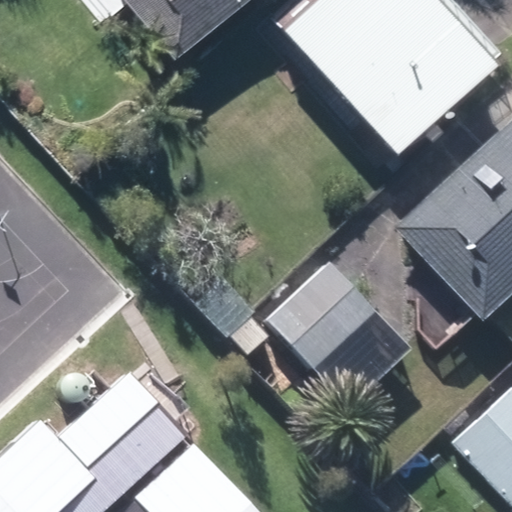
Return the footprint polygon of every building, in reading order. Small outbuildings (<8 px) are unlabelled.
[(102,0),(152,59),(221,0),(102,0)] [(485,47),(443,0),(285,0),(258,24),(372,149),(485,47)] [(511,282),(511,114),(386,237),(469,324),(511,282)] [(401,358),(319,266),(253,326),(260,334),(335,417),(401,358)] [(52,429),(32,409),(0,438),(0,511),(85,511),(174,430),(145,399),(149,396),(120,365),(52,429)] [(511,389),(503,380),(433,446),(495,511),(500,511),(511,501),(511,389)] [(259,511),(190,436),(108,511),(259,511)]
